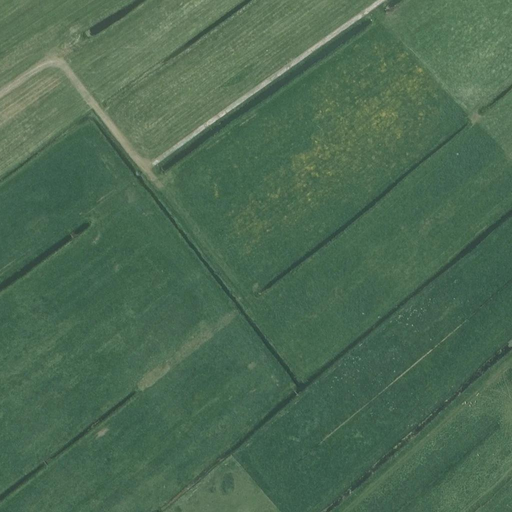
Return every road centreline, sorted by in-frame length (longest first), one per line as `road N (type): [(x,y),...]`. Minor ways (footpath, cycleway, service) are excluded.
road 1 (track): [(381,0),(144,167),(68,72),(49,63)]
road 2 (track): [(121,0),(55,44),(49,63),(0,95)]
